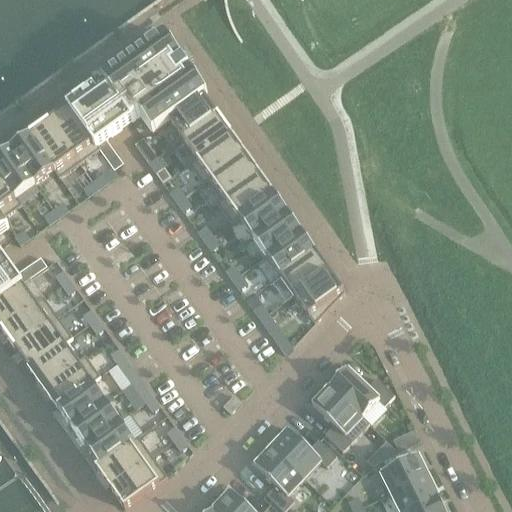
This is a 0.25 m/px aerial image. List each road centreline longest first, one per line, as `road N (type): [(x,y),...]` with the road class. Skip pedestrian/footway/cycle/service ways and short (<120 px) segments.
road 1 (residential): [(367,308),(165,511)]
road 2 (residential): [(367,308),(380,311),(396,335),(484,511)]
